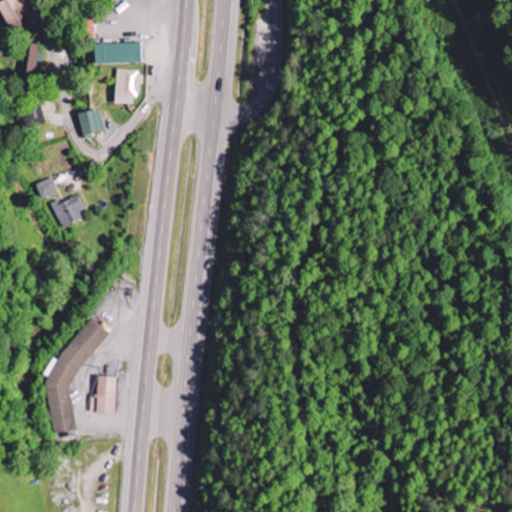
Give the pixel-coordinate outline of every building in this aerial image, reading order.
[(27,12),(22,0),(0,0),(0,6),(6,21),(27,12)] [(140,64),(139,43),(90,45),(91,66),(140,64)] [(29,62),(37,64),(41,46),(33,44),(29,62)] [(133,105),(133,96),(138,96),(139,71),(115,70),(113,104),(133,105)] [(104,133),(100,110),(78,114),(81,137),(104,133)] [(36,186),(43,200),(59,193),(53,178),(36,186)] [(52,206),(63,229),(87,217),(76,195),(52,206)] [(77,430),(70,384),(110,335),(91,319),(57,360),(53,360),(42,374),(48,379),(46,382),(53,428),(59,433),(77,430)] [(113,414),(114,378),(97,377),(97,399),(91,399),(91,413),(113,414)]
